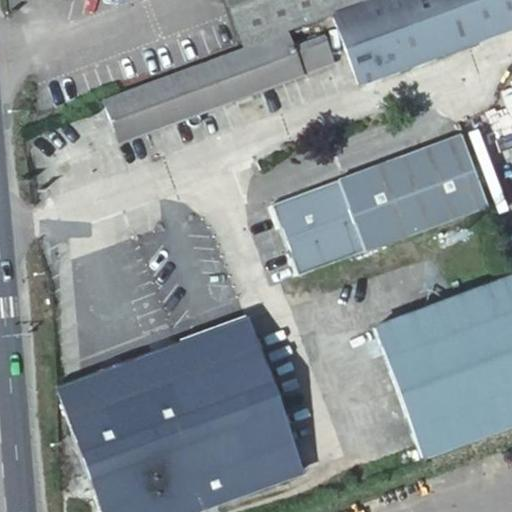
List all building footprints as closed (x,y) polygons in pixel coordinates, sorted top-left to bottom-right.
[(234,0),(251,44),(285,31),(333,15),(372,0),(234,0)] [(511,0),(372,0),(333,15),(360,85),(511,28),(511,0)] [(251,44),(102,99),(118,142),(301,74),(291,47),(285,31),(251,44)] [(291,47),(301,74),(332,63),(322,36),(291,47)] [(487,206),(461,135),(271,204),(297,276),(487,206)] [(511,277),(374,329),(422,457),(511,424),(511,277)] [(111,361),(55,382),(87,467),(104,511),(162,511),(231,486),(299,460),(242,311),(177,336),(143,348),(111,361)] [(511,511),(511,501),(499,507),(502,511),(511,511)]
